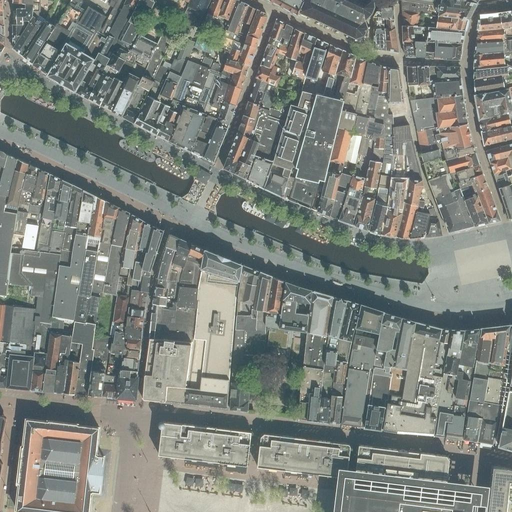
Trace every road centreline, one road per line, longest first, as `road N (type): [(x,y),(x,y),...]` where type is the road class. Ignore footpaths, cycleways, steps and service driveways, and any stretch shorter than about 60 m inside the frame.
road 1 (residential): [(194,222),(305,269),(421,304),(511,304)]
road 2 (unclassified): [(122,511),(132,414),(0,401)]
road 3 (residential): [(0,131),(194,222)]
road 4 (residential): [(216,172),(274,11)]
road 5 (residential): [(402,61),(274,11)]
